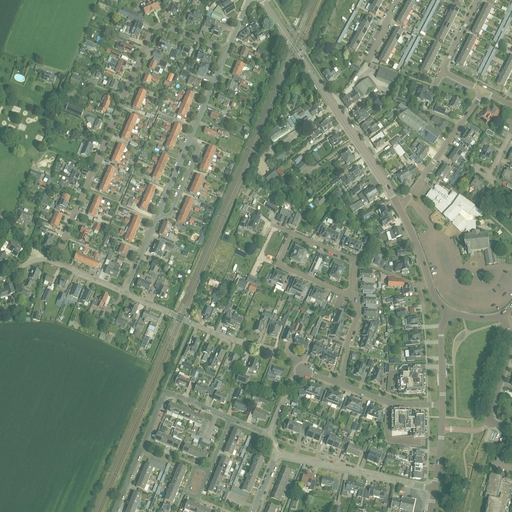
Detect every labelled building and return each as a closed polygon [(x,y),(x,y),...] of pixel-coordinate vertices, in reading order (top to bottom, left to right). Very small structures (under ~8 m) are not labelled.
[(147,1),(146,0),(142,0),(144,4),(142,5),(142,8),(145,15),(152,12),(149,5),(149,4),(147,1)] [(158,0),(155,1),(149,4),(149,5),(152,12),(159,9),(157,5),(161,4),(159,0),(158,0)] [(213,12),(222,16),(225,14),(226,15),(235,9),(235,8),(237,6),(237,4),(238,2),(237,0),(236,0),(224,0),(218,4),(219,5),(213,12)] [(372,6),(378,9),(381,4),(375,0),(372,6)] [(405,6),(412,10),(415,4),(408,1),(405,6)] [(168,13),(174,15),(174,14),(177,15),(177,13),(176,12),(177,10),(178,11),(180,6),(172,3),(168,13)] [(490,14),(492,15),(493,13),(491,12),(493,8),(486,5),(483,10),(490,14)] [(369,11),(375,15),(378,9),(372,6),(369,11)] [(402,12),(409,15),(412,10),(405,6),(402,12)] [(450,12),(456,15),(459,10),(452,6),(450,12)] [(188,21),(198,25),(200,19),(201,19),(203,16),(203,14),(202,14),(203,13),(195,10),(193,15),(190,14),(188,21)] [(480,16),(487,19),(490,14),(483,10),(480,16)] [(210,18),(220,22),(222,16),(213,12),(210,18)] [(399,17),(406,20),(409,15),(402,12),(399,17)] [(447,17),(454,21),(456,15),(450,12),(447,17)] [(478,21),(484,25),(487,19),(480,16),(478,21)] [(363,22),(370,26),(373,20),(366,17),(363,22)] [(396,22),(403,26),(406,20),(399,17),(396,22)] [(444,23),(451,26),(454,21),(447,17),(444,23)] [(211,33),(220,36),(222,30),(214,26),(216,21),(208,18),(204,26),(212,30),(211,33)] [(475,27),(482,30),(484,25),(478,21),(475,27)] [(360,27),(367,31),(370,26),(363,22),(360,27)] [(127,27),(140,32),(143,26),(135,23),(134,26),(129,23),(127,27)] [(251,31),(253,33),(259,29),(255,23),(249,27),(249,28),(246,29),(248,33),(251,31)] [(441,28),(448,32),(451,26),(444,23),(441,28)] [(116,35),(129,41),(131,36),(137,39),(140,32),(127,27),(124,26),(121,33),(120,33),(119,35),(117,34),(116,35)] [(357,33),(364,36),(367,31),(360,27),(357,33)] [(408,32),(417,36),(421,29),(418,27),(416,31),(410,28),(408,32)] [(472,32),(479,36),(482,30),(475,27),(472,32)] [(396,28),(393,34),(400,37),(403,32),(396,28)] [(439,34),(445,37),(448,32),(441,28),(439,34)] [(259,29),(253,33),(255,37),(252,39),(254,42),(257,40),(258,41),(264,36),(261,31),(262,31),(260,29),(259,29)] [(410,43),(413,44),(417,36),(408,32),(407,35),(411,37),(411,36),(413,37),(410,43)] [(354,38),(361,42),(364,36),(357,33),(354,38)] [(393,34),(390,39),(397,43),(400,37),(393,34)] [(420,34),(416,41),(419,42),(421,38),(423,39),(424,36),(420,34)] [(436,39),(443,43),(445,37),(439,34),(436,39)] [(468,42),(474,45),(477,39),(470,36),(468,42)] [(496,43),(498,38),(495,37),(494,36),(492,40),(487,38),(486,41),(491,44),(492,44),(494,45),(495,42),(496,43)] [(351,44),(358,47),(361,42),(354,38),(351,44)] [(158,47),(164,49),(167,41),(161,39),(158,47)] [(390,39),(387,44),(394,48),(397,43),(390,39)] [(500,49),(505,52),(507,49),(502,47),(503,45),(500,44),(502,40),(499,39),(495,47),(500,50),(500,49)] [(86,41),(84,44),(95,49),(96,45),(86,41)] [(164,49),(169,52),(173,44),(167,41),(164,49)] [(465,47),(471,50),(474,45),(468,42),(465,47)] [(431,49),(438,52),(441,46),(434,43),(431,49)] [(124,51),(131,54),(133,49),(130,48),(130,46),(125,44),(124,45),(122,44),(119,50),(123,52),(124,51)] [(344,50),(351,54),(352,51),(355,53),(358,47),(351,44),(349,49),(346,47),(344,50)] [(387,44),(385,50),(391,53),(394,48),(387,44)] [(176,58),(180,59),(183,52),(189,55),(191,49),(188,48),(188,47),(184,45),(183,50),(180,48),(176,58)] [(491,46),(488,45),(485,50),(488,52),(491,53),(493,48),(491,46)] [(462,53),(469,56),(471,50),(465,47),(462,53)] [(244,58),(247,60),(249,56),(251,56),(252,53),(243,49),(240,56),(244,58)] [(429,54),(435,57),(438,52),(431,49),(429,54)] [(170,57),(175,59),(178,52),(173,50),(170,57)] [(382,55),(388,59),(391,53),(385,50),(382,55)] [(152,57),(160,60),(161,60),(163,56),(161,55),(154,52),(152,57)] [(200,62),(202,63),(205,54),(200,52),(197,59),(200,61),(200,62)] [(459,58),(466,61),(469,56),(462,53),(459,58)] [(202,63),(201,65),(199,69),(197,74),(201,76),(202,73),(204,74),(204,73),(205,71),(203,70),(203,68),(209,70),(211,64),(209,63),(211,57),(205,54),(202,63)] [(426,60),(433,63),(435,57),(429,54),(426,60)] [(379,61),(385,64),(388,59),(382,55),(379,61)] [(110,63),(124,69),(127,64),(126,64),(127,62),(123,61),(123,62),(112,58),(110,62),(110,63)] [(457,64),(463,67),(466,61),(459,58),(457,64)] [(164,67),(164,66),(165,67),(167,63),(160,60),(158,65),(157,64),(152,62),(149,69),(154,71),(154,72),(158,74),(162,66),(164,67)] [(423,65),(430,68),(433,63),(426,60),(423,65)] [(34,70),(42,72),(43,66),(36,64),(37,64),(30,62),(29,65),(35,67),(34,70)] [(354,69),(358,72),(361,68),(357,65),(357,64),(354,62),(351,67),(354,69)] [(118,75),(121,76),(122,75),(124,69),(110,63),(109,65),(108,67),(115,70),(115,69),(116,69),(115,72),(118,73),(118,75)] [(242,72),(244,66),(237,63),(235,69),(242,72)] [(420,71),(427,74),(430,68),(423,65),(420,71)] [(396,86),(400,75),(380,67),(376,78),(396,86)] [(503,73),(509,76),(511,70),(505,67),(503,73)] [(323,74),(328,82),(333,79),(332,77),(339,73),(335,68),(329,72),(328,71),(323,74)] [(244,75),(247,77),(248,74),(244,73),(242,72),(235,69),(232,75),(239,78),(240,76),(243,77),(244,75)] [(81,77),(85,81),(93,74),(89,70),(81,77)] [(105,75),(113,78),(115,74),(107,71),(104,70),(102,73),(105,74),(105,75)] [(189,80),(188,83),(194,85),(194,87),(198,89),(201,81),(194,78),(191,77),(192,74),(186,72),(183,71),(181,76),(184,77),(183,78),(189,80)] [(46,81),(53,84),(56,78),(51,76),(52,75),(43,72),(42,77),(44,77),(43,80),(46,81)] [(500,78),(507,82),(509,76),(503,73),(500,78)] [(143,83),(148,85),(151,80),(153,80),(152,81),(158,83),(160,78),(151,75),(150,78),(146,76),(143,83)] [(70,82),(78,86),(80,81),(72,77),(70,82)] [(345,105),(348,109),(354,105),(354,104),(364,96),(376,87),(374,84),(369,77),(356,87),(358,90),(351,95),(351,94),(348,96),(348,97),(345,99),(342,101),(345,105)] [(497,84),(504,87),(507,82),(500,78),(497,84)] [(105,87),(115,91),(118,84),(114,82),(114,81),(110,79),(110,80),(109,80),(105,87)] [(237,85),(235,84),(229,82),(226,89),(229,90),(227,94),(234,97),(235,93),(235,92),(234,92),(237,85)] [(243,85),(241,83),(239,88),(247,92),(249,88),(246,86),(243,85)] [(431,102),(433,96),(428,93),(427,94),(426,93),(427,90),(419,86),(414,98),(422,102),(423,99),(431,102)] [(383,92),(389,98),(393,93),(388,87),(383,92)] [(137,96),(144,99),(146,93),(140,90),(137,96)] [(185,98),(192,101),(194,95),(187,92),(185,98)] [(223,106),(227,107),(229,101),(226,100),(227,97),(220,94),(217,100),(224,104),(223,106)] [(104,104),(109,107),(111,102),(110,102),(111,99),(104,96),(103,99),(101,103),(104,104)] [(135,102),(141,105),(144,99),(137,96),(135,102)] [(461,103),(462,102),(452,97),(450,100),(453,102),(450,107),(457,110),(460,105),(461,105),(461,104),(461,103)] [(183,104),(189,107),(192,101),(185,98),(183,104)] [(132,108),(139,111),(141,105),(135,102),(132,108)] [(445,115),(447,108),(440,105),(440,104),(438,103),(435,111),(445,115)] [(98,111),(105,114),(106,111),(107,111),(109,107),(104,104),(102,109),(99,108),(98,111)] [(180,109),(187,112),(189,107),(183,104),(180,109)] [(288,131),(295,126),(297,128),(312,117),(318,114),(318,115),(322,112),(317,104),(313,107),(313,108),(311,110),(308,106),(302,110),(300,107),(290,114),(292,117),(283,123),(286,128),(270,139),(273,145),(290,133),(288,131)] [(68,105),(66,111),(81,117),(83,112),(68,105)] [(478,119),(486,124),(492,117),(495,119),(501,111),(493,106),(490,111),(488,109),(484,115),(482,113),(480,116),(478,119)] [(178,115),(184,118),(187,112),(180,109),(178,115)] [(354,117),(355,119),(361,114),(365,111),(364,109),(359,112),(357,109),(351,114),(354,117)] [(421,136),(433,145),(441,134),(426,124),(416,116),(419,112),(409,109),(402,114),(397,118),(400,121),(419,135),(421,136)] [(210,118),(217,120),(218,117),(220,118),(221,116),(220,115),(213,112),(210,118)] [(426,124),(430,119),(421,113),(419,112),(416,116),(426,124)] [(128,121),(135,124),(137,119),(141,120),(143,117),(134,113),(133,116),(131,115),(128,121)] [(356,121),(359,124),(365,120),(363,116),(362,114),(361,115),(361,114),(355,119),(357,120),(356,121)] [(91,130),(95,132),(97,129),(99,129),(102,123),(100,122),(101,120),(93,117),(90,116),(86,117),(88,124),(89,124),(91,127),(92,127),(91,130)] [(436,127),(442,131),(445,127),(448,124),(444,121),(443,123),(435,116),(431,121),(434,124),(434,123),(437,125),(436,127)] [(321,130),(330,124),(328,120),(322,124),(321,123),(317,126),(319,129),(320,128),(321,130)] [(133,130),(135,124),(128,121),(126,127),(133,130)] [(361,128),(365,133),(376,125),(374,123),(370,126),(367,123),(361,128)] [(173,130),(179,133),(182,127),(175,124),(173,130)] [(321,132),(323,135),(333,128),(330,124),(321,130),(322,131),(321,132)] [(369,138),(380,130),(376,125),(365,133),(369,138)] [(130,135),(131,133),(133,130),(126,127),(124,133),(130,135)] [(204,133),(214,137),(216,132),(217,129),(211,127),(210,130),(206,128),(204,133)] [(280,132),(277,127),(267,133),(271,138),(280,132)] [(225,136),(228,138),(229,134),(223,132),(223,131),(220,129),(218,133),(225,136)] [(170,136),(177,139),(179,133),(173,130),(170,136)] [(465,134),(473,140),(477,136),(468,130),(465,134)] [(128,141),(130,135),(124,133),(121,139),(128,141)] [(465,145),(466,146),(468,147),(470,145),(473,140),(465,134),(462,139),(467,143),(465,145)] [(329,141),(334,147),(336,146),(337,147),(339,145),(342,143),(337,135),(334,137),(334,138),(329,141)] [(168,142),(174,145),(177,139),(170,136),(168,142)] [(389,143),(392,147),(401,140),(397,136),(389,143)] [(416,141),(425,148),(427,145),(418,138),(416,141)] [(373,144),(377,150),(384,145),(380,139),(373,144)] [(481,155),(489,159),(494,150),(491,148),(492,145),(486,142),(486,140),(482,139),(480,145),(483,146),(484,145),(486,146),(481,155)] [(80,155),(88,158),(93,147),(92,146),(89,145),(91,142),(85,140),(84,143),(85,143),(80,155)] [(165,148),(172,151),(174,145),(168,142),(165,148)] [(116,150),(123,153),(125,147),(119,144),(116,150)] [(403,155),(405,153),(399,145),(394,148),(399,155),(401,153),(403,155)] [(207,153),(213,156),(215,153),(216,150),(209,147),(207,153)] [(417,155),(424,160),(428,155),(426,154),(428,151),(423,147),(421,151),(419,150),(416,154),(418,155),(417,155)] [(459,159),(465,163),(466,161),(463,159),(463,158),(461,156),(463,153),(457,149),(453,154),(459,159)] [(114,156),(120,159),(123,153),(116,150),(114,156)] [(337,161),(339,163),(350,155),(349,153),(349,152),(348,151),(347,151),(347,150),(344,152),(343,151),(342,151),(340,152),(340,154),(340,155),(342,157),(340,158),(340,159),(337,161)] [(312,154),(317,161),(320,159),(314,152),(312,154)] [(211,161),(212,158),(213,156),(207,153),(204,158),(211,161)] [(452,167),(461,173),(463,170),(461,168),(455,164),(459,159),(453,154),(449,159),(454,163),(452,167)] [(160,161),(166,164),(169,158),(162,155),(160,161)] [(292,161),(296,165),(303,159),(299,155),(297,156),(292,161)] [(345,163),(347,165),(354,160),(354,159),(353,157),(352,157),(350,155),(339,163),(340,165),(343,163),(343,164),(345,163)] [(111,162),(118,165),(120,159),(114,156),(111,162)] [(204,158),(202,164),(209,167),(210,165),(211,161),(204,158)] [(265,163),(272,171),(276,167),(269,159),(265,163)] [(157,167),(164,169),(166,164),(160,161),(157,167)] [(296,167),(300,173),(307,167),(302,162),(296,167)] [(206,173),(207,170),(209,167),(202,164),(199,170),(206,173)] [(407,170),(409,173),(411,176),(418,171),(414,165),(407,170)] [(71,178),(78,181),(80,174),(76,172),(77,169),(70,166),(68,172),(72,174),(71,178)] [(441,171),(452,180),(454,178),(451,176),(451,175),(449,173),(451,170),(444,166),(441,171)] [(109,167),(106,173),(113,176),(116,170),(109,167)] [(155,172),(161,175),(164,169),(157,167),(155,172)] [(341,180),(343,183),(352,178),(362,171),(361,169),(361,170),(359,167),(354,170),(353,170),(351,171),(351,172),(349,174),(347,170),(341,174),(343,177),(341,179),(341,180)] [(511,171),(506,168),(503,174),(511,178),(511,171)] [(396,175),(399,180),(404,177),(404,178),(408,176),(407,174),(409,173),(407,170),(406,169),(396,175)] [(36,178),(38,179),(40,174),(38,173),(38,172),(32,170),(29,176),(36,178)] [(265,179),(270,185),(279,177),(274,171),(265,179)] [(352,178),(343,183),(345,187),(354,181),(354,182),(357,180),(357,181),(359,179),(359,178),(364,175),(363,172),(362,171),(352,178)] [(448,179),(451,182),(452,180),(441,171),(437,177),(443,181),(445,178),(447,180),(448,179)] [(152,178),(159,181),(161,175),(155,172),(152,178)] [(113,176),(106,173),(104,179),(111,182),(112,178),(119,181),(120,179),(119,179),(116,177),(113,176)] [(402,183),(404,186),(409,183),(407,180),(411,177),(411,176),(409,173),(407,174),(408,176),(404,178),(404,177),(399,180),(401,184),(402,183)] [(507,187),(511,190),(511,189),(511,185),(511,184),(511,178),(503,174),(501,180),(508,184),(507,187)] [(197,176),(194,181),(201,184),(204,178),(197,176)] [(62,186),(68,189),(69,185),(75,188),(78,181),(71,178),(69,182),(64,180),(62,186)] [(469,186),(474,190),(480,182),(475,178),(469,186)] [(101,185),(108,188),(111,189),(115,191),(116,189),(109,186),(111,182),(104,179),(101,185)] [(194,181),(192,187),(199,190),(201,184),(194,181)] [(480,197),(483,199),(487,193),(482,190),(485,186),(480,182),(474,190),(481,195),(480,197)] [(99,191),(106,194),(108,188),(101,185),(99,191)] [(149,186),(148,188),(147,192),(153,194),(156,189),(149,186)] [(476,231),(479,231),(479,227),(476,228),(476,221),(474,221),(473,217),(483,216),(483,213),(453,192),(449,196),(447,195),(448,195),(448,194),(448,193),(447,192),(438,186),(437,186),(436,186),(435,186),(435,187),(435,188),(435,189),(435,190),(436,190),(434,192),(431,189),(427,195),(427,196),(425,198),(439,212),(444,216),(444,217),(445,218),(445,219),(446,219),(447,220),(450,223),(451,221),(453,223),(452,224),(461,233),(465,228),(469,231),(469,235),(471,235),(470,231),(476,231)] [(189,193),(196,196),(198,193),(200,194),(201,191),(199,190),(192,187),(189,193)] [(349,194),(352,198),(361,191),(358,187),(349,194)] [(358,196),(361,201),(363,199),(375,191),(372,187),(366,190),(365,189),(361,192),(362,193),(358,196)] [(338,190),(332,196),(338,202),(344,196),(338,190)] [(348,208),(353,214),(364,206),(364,205),(363,205),(368,202),(369,204),(373,201),(372,200),(378,196),(375,191),(363,199),(361,201),(352,206),(348,208)] [(144,197),(151,200),(153,194),(147,192),(144,197)] [(59,198),(58,200),(61,201),(68,204),(70,198),(63,195),(62,198),(59,196),(59,198)] [(95,197),(93,203),(100,206),(102,200),(95,197)] [(142,203),(148,206),(151,200),(144,197),(142,203)] [(319,207),(325,201),(321,198),(319,200),(317,199),(314,202),(319,207)] [(127,206),(132,208),(134,202),(138,204),(139,202),(133,199),(133,200),(130,199),(129,200),(127,206)] [(191,207),(192,205),(194,201),(187,199),(185,204),(191,207)] [(58,207),(65,210),(68,204),(61,201),(58,207)] [(91,209),(97,212),(98,209),(101,210),(102,209),(106,211),(107,209),(102,207),(100,206),(93,203),(91,209)] [(139,209),(146,212),(148,206),(142,203),(139,209)] [(185,204),(182,210),(189,213),(191,207),(185,204)] [(267,208),(274,212),(276,209),(269,204),(267,208)] [(381,216),(387,212),(385,207),(375,212),(377,214),(379,213),(381,216)] [(88,215),(95,218),(97,212),(91,209),(88,215)] [(189,213),(182,210),(180,216),(187,219),(187,217),(189,213)] [(291,219),(298,222),(300,216),(296,215),(297,214),(294,213),(293,214),(287,211),(287,212),(283,210),(281,215),(289,219),(290,216),(292,217),(291,219)] [(16,222),(22,224),(24,219),(30,222),(32,216),(20,211),(16,222)] [(384,225),(385,226),(394,221),(388,212),(387,212),(381,216),(382,218),(379,219),(381,222),(380,222),(382,226),(384,225)] [(249,220),(258,224),(259,222),(259,221),(262,215),(256,213),(255,214),(254,213),(253,216),(249,214),(248,216),(249,217),(250,218),(249,220)] [(50,218),(53,219),(60,222),(62,216),(55,214),(54,216),(51,215),(50,216),(51,216),(50,218)] [(298,222),(291,219),(289,219),(281,215),(280,215),(278,214),(276,220),(280,222),(280,221),(284,223),(282,227),(284,228),(286,224),(288,225),(291,226),(290,228),(292,229),(295,230),(295,228),(298,222)] [(186,219),(187,219),(180,216),(177,222),(184,225),(186,219)] [(132,223),(139,226),(141,220),(135,217),(132,223)] [(238,227),(243,229),(247,220),(243,218),(241,223),(241,222),(238,227)] [(51,225),(57,228),(60,222),(53,219),(51,225)] [(258,225),(258,224),(249,220),(245,227),(250,230),(251,228),(255,231),(258,225)] [(93,230),(98,232),(101,226),(95,223),(92,230),(93,230)] [(130,228),(136,231),(139,226),(132,223),(130,228)] [(161,229),(168,232),(171,226),(164,223),(161,229)] [(82,233),(87,236),(88,233),(91,234),(92,231),(83,227),(80,233),(82,233)] [(127,234),(134,237),(136,231),(130,228),(127,234)] [(393,231),(389,232),(392,240),(396,239),(396,238),(402,236),(400,228),(393,230),(393,231)] [(166,238),(168,239),(171,233),(168,232),(161,229),(159,235),(166,238)] [(323,229),(320,238),(325,240),(329,231),(323,229)] [(329,231),(325,240),(330,242),(334,233),(329,231)] [(334,233),(330,242),(336,244),(339,235),(342,237),(344,232),(341,231),(340,233),(335,231),(334,233)] [(485,251),(487,265),(497,264),(494,243),(489,243),(488,240),(487,234),(480,234),(480,233),(479,233),(479,231),(476,231),(476,233),(472,233),(472,235),(471,235),(469,235),(465,236),(465,244),(467,252),(468,252),(468,254),(471,254),(471,256),(474,255),(474,252),(485,251)] [(79,240),(84,243),(87,236),(82,233),(79,240)] [(43,247),(48,250),(49,249),(52,241),(54,236),(50,234),(48,239),(45,238),(44,240),(43,243),(44,244),(43,247)] [(125,240),(131,243),(134,237),(127,234),(125,240)] [(6,242),(1,250),(1,252),(0,252),(0,261),(8,260),(7,255),(10,255),(10,253),(16,257),(23,247),(23,245),(18,242),(17,243),(16,243),(8,238),(6,241),(10,243),(10,244),(6,242)] [(346,239),(343,247),(348,249),(352,241),(346,239)] [(352,241),(348,249),(353,251),(356,243),(352,241)] [(119,253),(126,256),(129,249),(124,248),(126,245),(118,242),(117,245),(121,247),(119,253)] [(153,248),(162,252),(163,252),(164,250),(165,246),(163,245),(156,242),(153,248)] [(356,243),(353,251),(358,253),(362,245),(356,243)] [(296,248),(293,254),(304,259),(307,253),(302,251),(302,250),(297,247),(297,248),(296,248)] [(158,257),(161,258),(163,254),(161,254),(162,252),(153,248),(151,254),(158,257)] [(74,260),(80,262),(82,256),(77,253),(74,260)] [(304,259),(293,254),(290,260),(291,260),(291,261),(296,263),(297,262),(302,265),(304,259)] [(80,262),(85,265),(88,258),(82,256),(80,262)] [(85,265),(91,267),(94,261),(88,258),(85,265)] [(91,267),(97,270),(100,263),(94,261),(91,267)] [(108,266),(105,273),(111,276),(116,263),(113,261),(112,263),(110,262),(108,266)] [(116,263),(111,276),(117,278),(120,271),(119,271),(120,267),(118,266),(119,264),(116,263)] [(335,265),(332,271),(341,275),(344,269),(341,268),(341,267),(336,265),(336,266),(335,265)] [(401,273),(403,274),(407,274),(408,272),(408,270),(409,270),(408,265),(395,267),(396,271),(400,271),(401,271),(401,273)] [(159,269),(153,266),(150,272),(156,274),(159,269)] [(362,281),(364,282),(371,282),(371,279),(372,279),(373,273),(372,273),(372,270),(363,269),(363,273),(360,273),(360,274),(359,277),(360,277),(360,278),(363,278),(362,281)] [(25,287),(30,288),(32,283),(33,283),(34,280),(37,281),(39,277),(38,276),(40,273),(34,270),(32,274),(31,274),(29,278),(28,281),(25,287)] [(341,275),(332,271),(330,277),(330,278),(335,281),(336,280),(339,281),(341,275)] [(271,283),(276,285),(277,283),(281,274),(276,272),(274,276),(271,275),(269,280),(271,281),(271,283)] [(281,274),(277,283),(283,286),(281,289),(284,290),(286,285),(283,284),(287,276),(281,274)] [(249,275),(246,282),(255,285),(257,279),(249,275)] [(47,286),(51,288),(55,279),(47,276),(45,281),(49,283),(47,286)] [(136,287),(142,289),(146,282),(145,282),(144,281),(145,279),(141,277),(136,287)] [(396,278),(388,277),(388,286),(402,287),(403,287),(404,281),(396,280),(396,278)] [(58,285),(65,288),(68,281),(61,278),(58,285)] [(142,289),(148,292),(151,284),(152,285),(153,282),(148,280),(146,279),(145,282),(146,282),(142,289)] [(156,295),(164,298),(168,290),(161,287),(164,281),(160,279),(160,280),(159,279),(157,284),(158,284),(156,288),(159,290),(156,295)] [(236,286),(245,290),(248,283),(239,279),(236,286)] [(297,292),(301,283),(295,280),(292,288),(289,286),(287,292),(295,295),(297,292)] [(364,294),(372,294),(372,291),(373,291),(374,285),(373,285),(373,282),(371,282),(364,282),(364,285),(361,284),(361,285),(360,289),(361,289),(361,290),(364,290),(364,294)] [(297,292),(295,295),(303,299),(306,294),(303,292),(306,285),(301,283),(297,292)] [(257,287),(251,284),(248,290),(255,293),(257,287)] [(0,291),(0,298),(7,296),(8,296),(15,294),(12,286),(5,288),(6,290),(0,291)] [(66,299),(71,301),(72,300),(73,297),(76,299),(81,289),(75,286),(72,292),(70,291),(66,299)] [(403,287),(402,287),(403,295),(413,294),(413,292),(414,292),(413,290),(412,290),(412,286),(403,287)] [(19,294),(29,298),(31,293),(21,288),(19,294)] [(42,301),(48,303),(49,301),(53,292),(47,289),(42,301)] [(316,301),(320,292),(315,289),(311,296),(309,295),(306,302),(309,303),(311,298),(316,301)] [(78,303),(83,305),(84,304),(85,302),(88,304),(93,294),(87,291),(84,297),(81,296),(78,303)] [(320,292),(316,301),(315,303),(321,305),(320,307),(324,308),(326,303),(323,301),(326,294),(320,292)] [(57,301),(62,304),(66,295),(60,293),(57,301)] [(108,296),(102,294),(100,300),(95,298),(92,305),(101,309),(104,304),(106,305),(107,304),(110,299),(109,297),(108,297),(108,296)] [(366,307),(368,308),(374,308),(375,305),(376,305),(376,299),(375,299),(375,296),(367,295),(367,299),(364,299),(364,300),(363,299),(363,303),(363,304),(366,304),(366,307)] [(394,302),(394,306),(399,305),(399,304),(405,303),(404,297),(395,298),(395,299),(391,299),(392,302),(394,302)] [(8,304),(15,306),(17,300),(9,298),(8,304)] [(203,316),(204,317),(204,316),(206,317),(204,320),(208,322),(211,315),(213,309),(215,306),(211,304),(210,308),(207,306),(203,316)] [(130,319),(134,320),(136,315),(135,314),(137,309),(131,306),(130,310),(126,309),(124,313),(128,314),(128,316),(131,317),(130,319)] [(367,320),(375,320),(376,317),(377,311),(376,311),(376,308),(374,308),(368,308),(367,311),(365,310),(365,311),(364,311),(364,315),(364,316),(367,316),(367,320)] [(208,322),(212,324),(215,317),(216,317),(219,311),(213,309),(211,315),(208,322)] [(223,324),(229,326),(233,317),(230,315),(231,311),(229,310),(223,324)] [(283,322),(285,323),(289,317),(291,313),(288,311),(286,316),(285,315),(282,321),(283,322)] [(336,315),(335,317),(335,318),(343,321),(344,320),(345,320),(346,317),(345,316),(346,315),(335,311),(334,314),(336,315)] [(151,322),(154,314),(151,313),(151,314),(148,313),(147,316),(144,315),(142,318),(145,319),(144,322),(147,323),(148,321),(151,322)] [(154,314),(151,322),(147,330),(152,331),(152,332),(154,328),(155,328),(160,317),(157,316),(158,316),(154,314)] [(335,324),(341,326),(343,321),(335,318),(335,317),(333,316),(332,319),(334,320),(333,323),(335,324)] [(115,323),(125,328),(128,322),(118,317),(115,323)] [(233,317),(229,326),(235,329),(237,323),(241,324),(243,319),(238,317),(237,318),(233,317)] [(254,331),(261,333),(262,328),(263,329),(265,325),(264,325),(265,321),(266,318),(262,317),(261,320),(260,324),(257,323),(254,331)] [(311,335),(315,337),(322,319),(323,318),(320,317),(315,328),(314,328),(311,335)] [(405,326),(405,330),(411,330),(411,326),(418,325),(418,323),(418,318),(406,319),(406,326),(405,326)] [(273,337),(275,338),(275,337),(277,337),(278,333),(279,333),(280,329),(281,326),(282,322),(278,321),(277,323),(277,322),(273,337)] [(365,329),(364,330),(375,334),(376,334),(380,322),(378,321),(373,322),(371,326),(366,324),(366,325),(365,325),(364,328),(365,329)] [(135,330),(140,332),(141,330),(141,331),(144,325),(138,323),(135,330)] [(343,327),(341,326),(335,324),(334,327),(332,327),(331,329),(333,330),(341,333),(343,327)] [(283,340),(289,342),(292,332),(286,330),(283,340)] [(328,335),(339,339),(339,338),(340,338),(342,335),(341,334),(341,333),(333,330),(332,333),(330,332),(328,335)] [(365,337),(373,340),(375,334),(364,330),(362,336),(364,337),(365,337)] [(405,342),(406,346),(413,345),(412,342),(419,341),(419,338),(420,338),(419,334),(406,335),(406,342),(405,342)] [(295,344),(301,347),(304,340),(301,339),(302,336),(299,335),(295,344)] [(150,338),(145,336),(141,347),(145,349),(150,338)] [(375,340),(373,340),(365,337),(364,337),(362,342),(371,345),(371,346),(374,347),(375,344),(374,344),(375,340)] [(301,347),(306,350),(311,341),(308,339),(307,341),(304,340),(301,347)] [(191,351),(194,353),(196,349),(196,350),(199,342),(194,340),(190,347),(192,348),(191,351)] [(316,354),(317,355),(322,344),(317,342),(312,352),(313,353),(316,355),(316,354)] [(371,346),(371,345),(362,342),(362,344),(361,343),(360,347),(361,347),(360,348),(365,350),(364,353),(368,354),(371,346)] [(323,357),(326,351),(328,347),(322,344),(317,355),(323,357)] [(182,357),(185,358),(190,347),(187,345),(182,357)] [(202,361),(206,362),(207,359),(212,347),(209,346),(207,345),(206,345),(203,352),(205,353),(202,361)] [(207,367),(214,370),(218,359),(221,360),(224,352),(219,349),(215,357),(212,356),(207,367)] [(406,358),(407,361),(414,361),(414,357),(421,357),(421,354),(421,350),(408,351),(409,357),(406,358)] [(322,360),(328,362),(331,354),(326,351),(323,357),(322,360)] [(328,363),(332,365),(332,364),(333,365),(338,354),(335,353),(334,355),(331,354),(328,362),(329,363),(328,363)] [(229,360),(226,359),(223,365),(229,367),(232,368),(230,371),(234,373),(237,366),(235,365),(238,357),(232,354),(229,360)] [(249,372),(253,373),(254,370),(256,371),(257,367),(258,362),(251,360),(250,363),(249,363),(248,369),(249,369),(249,372)] [(358,375),(361,377),(363,373),(364,370),(364,369),(365,366),(358,363),(354,375),(357,376),(358,375)] [(274,379),(280,381),(281,377),(282,377),(284,370),(274,367),(272,374),(268,373),(267,375),(274,378),(274,379)] [(196,372),(192,370),(189,376),(190,377),(196,379),(197,376),(198,373),(196,372)] [(375,382),(379,383),(380,380),(381,380),(382,376),(383,373),(375,370),(371,381),(375,383),(375,382)] [(237,381),(247,385),(249,378),(240,374),(237,381)] [(183,377),(178,375),(175,384),(187,389),(190,381),(187,380),(188,377),(184,375),(183,377)] [(209,391),(213,393),(214,389),(218,381),(214,379),(213,384),(212,384),(209,391)] [(306,395),(311,397),(315,386),(314,385),(314,384),(313,384),(312,383),(311,383),(310,383),(310,384),(309,383),(309,384),(307,388),(298,390),(299,396),(306,395)] [(194,392),(204,396),(207,388),(197,384),(194,392)] [(314,399),(319,401),(322,394),(319,393),(321,388),(320,388),(320,387),(320,386),(319,386),(318,386),(317,385),(316,385),(316,386),(315,386),(311,397),(311,396),(315,397),(314,399)] [(233,398),(238,400),(240,394),(242,395),(243,391),(237,389),(236,392),(235,394),(233,398)] [(328,403),(331,404),(335,393),(334,393),(335,393),(334,392),(333,391),(332,391),(331,391),(330,391),(329,391),(330,391),(329,391),(327,396),(324,395),(322,402),(327,404),(328,403)] [(213,400),(223,404),(227,396),(216,392),(213,400)] [(337,408),(340,409),(342,402),(339,401),(341,396),(342,396),(341,395),(340,395),(341,395),(340,395),(340,394),(339,394),(339,393),(338,393),(337,393),(336,393),(336,394),(335,393),(331,404),(337,407),(337,408)] [(346,410),(352,412),(356,401),(355,401),(355,400),(354,400),(354,399),(353,399),(352,399),(351,399),(350,399),(349,399),(348,404),(345,403),(342,410),(345,411),(346,410)] [(234,408),(245,413),(248,405),(237,400),(234,408)] [(352,412),(361,415),(363,410),(360,408),(362,404),(362,403),(361,403),(361,402),(360,402),(360,401),(359,401),(358,401),(357,401),(356,401),(352,412)] [(167,412),(172,414),(176,406),(170,404),(167,412)] [(172,414),(178,417),(181,409),(176,406),(172,414)] [(367,415),(373,417),(376,409),(375,408),(375,407),(374,407),(374,406),(373,406),(372,406),(371,406),(371,407),(370,407),(370,406),(370,407),(368,412),(365,410),(362,417),(366,419),(367,415)] [(253,416),(265,420),(268,413),(256,408),(253,416)] [(375,421),(381,423),(383,417),(380,416),(382,411),(381,411),(381,410),(380,409),(379,409),(379,408),(378,408),(377,409),(376,409),(373,417),(376,419),(375,421)] [(178,417),(184,419),(187,411),(181,409),(178,417)] [(298,414),(299,414),(301,411),(294,409),(293,412),(291,415),(297,418),(298,414)] [(184,419),(190,421),(193,413),(187,411),(184,419)] [(190,421),(195,424),(199,416),(193,413),(190,421)] [(204,418),(199,416),(195,424),(194,426),(200,428),(200,427),(201,426),(202,425),(203,422),(204,419),(204,418)] [(286,429),(293,432),(296,423),(297,421),(297,420),(295,419),(294,420),(293,423),(289,422),(288,424),(283,425),(284,430),(284,429),(286,429)] [(301,429),(305,430),(308,423),(307,423),(308,422),(305,421),(305,422),(304,421),(302,426),(299,425),(296,423),(293,432),(299,434),(301,429)] [(306,437),(313,440),(316,432),(317,429),(312,427),(313,425),(308,423),(305,430),(308,432),(306,437)] [(321,435),(325,437),(327,431),(329,427),(325,425),(322,434),(316,432),(313,440),(319,442),(321,435)] [(231,436),(239,439),(241,433),(234,430),(231,436)] [(345,445),(348,446),(350,439),(353,431),(351,430),(348,436),(345,445)] [(154,441),(160,444),(163,436),(165,433),(159,431),(154,441)] [(326,445),(332,447),(335,440),(329,437),(331,432),(327,431),(325,437),(329,438),(326,445)] [(160,444),(166,446),(169,438),(163,436),(160,444)] [(172,448),(176,438),(176,437),(174,436),(172,439),(169,438),(166,446),(172,448)] [(229,442),(237,445),(239,439),(231,436),(229,442)] [(172,448),(177,451),(181,443),(182,440),(176,438),(172,448)] [(332,447),(339,450),(342,442),(335,440),(332,447)] [(227,447),(234,450),(237,445),(229,442),(227,447)] [(182,453),(188,455),(191,447),(185,445),(182,453)] [(346,452),(352,455),(355,447),(349,445),(346,452)] [(188,455),(194,457),(197,450),(191,447),(188,455)] [(224,453),(232,456),(234,450),(227,447),(224,453)] [(352,455),(358,457),(361,450),(355,447),(352,455)] [(367,461),(372,463),(377,451),(376,450),(372,448),(372,449),(369,447),(366,455),(369,456),(367,461)] [(194,457),(199,460),(203,452),(197,450),(194,457)] [(372,463),(378,465),(380,460),(383,461),(385,454),(382,453),(382,452),(378,450),(377,451),(372,463)] [(199,460),(205,462),(208,454),(203,452),(199,460)] [(254,462),(262,465),(264,460),(256,456),(254,462)] [(222,458),(220,463),(228,467),(230,461),(222,458)] [(251,468),(259,471),(262,465),(254,462),(251,468)] [(220,463),(217,469),(225,472),(228,467),(220,463)] [(151,473),(154,468),(152,467),(150,466),(147,465),(146,464),(143,470),(151,473)] [(176,472),(184,475),(187,469),(179,466),(176,472)] [(249,473),(257,477),(259,471),(251,468),(249,473)] [(289,477),(289,476),(291,472),(294,474),(295,471),(292,470),(291,471),(283,468),(281,474),(289,477)] [(217,469),(215,475),(223,478),(225,472),(217,469)] [(141,476),(149,479),(151,473),(143,470),(141,476)] [(174,477),(182,481),(184,475),(176,472),(174,477)] [(247,479),(255,483),(257,477),(249,473),(247,479)] [(292,477),(289,476),(289,477),(281,474),(278,480),(286,483),(286,482),(288,478),(291,479),(292,477)] [(309,490),(313,491),(316,478),(313,477),(313,475),(307,474),(307,476),(303,476),(301,484),(305,485),(304,486),(310,487),(309,490)] [(507,511),(511,497),(510,497),(511,488),(511,479),(504,478),(503,480),(501,480),(501,477),(490,474),(484,498),(489,499),(486,511),(507,511)] [(215,475),(213,480),(221,484),(223,478),(215,475)] [(139,481),(147,485),(149,479),(141,476),(139,481)] [(172,483),(180,486),(182,481),(174,477),(172,483)] [(334,479),(323,477),(322,478),(321,480),(322,481),(321,486),(322,487),(323,487),(325,487),(325,485),(335,487),(334,491),(336,492),(338,486),(335,485),(336,481),(333,481),(334,479)] [(244,485),(252,488),(255,483),(247,479),(244,485)] [(213,480),(210,486),(218,489),(221,484),(213,480)] [(278,480),(276,486),(284,489),(284,488),(286,484),(289,485),(290,483),(286,482),(286,483),(278,480)] [(143,490),(144,490),(147,485),(139,481),(136,487),(139,488),(143,490)] [(354,491),(356,483),(348,482),(346,488),(343,488),(342,496),(347,497),(348,492),(351,492),(351,491),(354,492),(354,491)] [(169,489),(177,492),(180,486),(172,483),(169,489)] [(357,495),(356,497),(364,498),(366,492),(363,492),(364,485),(356,483),(354,491),(354,492),(354,494),(357,495)] [(246,493),(249,494),(250,494),(252,488),(244,485),(242,491),(243,491),(246,493)] [(208,492),(216,495),(217,492),(221,494),(222,491),(218,489),(210,486),(208,492)] [(284,489),(276,486),(273,492),(281,495),(282,494),(283,490),(286,492),(287,489),(284,488),(284,489)] [(377,496),(378,488),(370,487),(369,493),(366,492),(364,498),(369,499),(369,497),(373,497),(373,496),(377,496)] [(383,504),(387,504),(388,497),(385,497),(387,490),(378,488),(377,496),(380,497),(379,499),(384,500),(383,504)] [(167,494),(175,498),(177,492),(169,489),(167,494)] [(281,495),(273,492),(271,498),(279,501),(281,496),(284,497),(285,495),(282,494),(281,495)] [(131,499),(139,502),(142,497),(134,493),(131,499)] [(165,500),(173,503),(175,498),(167,494),(165,500)] [(387,511),(391,511),(392,509),(399,511),(403,511),(402,511),(412,511),(415,500),(402,497),(401,501),(393,499),(391,509),(388,508),(388,509),(387,511)] [(129,505),(137,508),(139,502),(131,499),(129,505)] [(184,509),(190,511),(194,504),(188,501),(184,509)]
